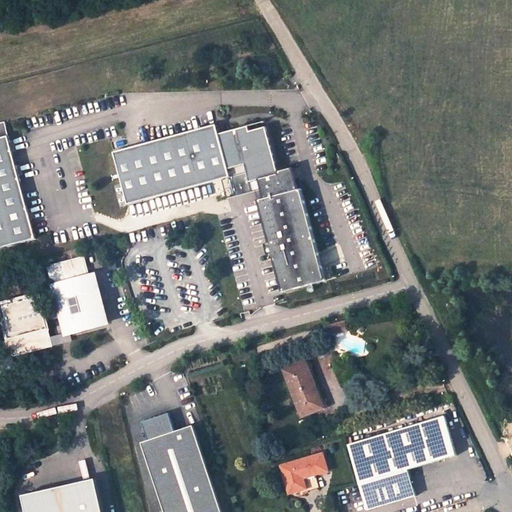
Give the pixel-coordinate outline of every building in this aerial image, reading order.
[(0,122),(0,162),(16,158),(7,121),(0,122)] [(115,151),(128,202),(248,171),(250,179),(278,171),(267,127),(252,131),(250,125),(221,133),(219,124),(115,151)] [(250,179),(251,180),(280,173),(268,127),(267,127),(278,171),(250,179)] [(0,162),(0,244),(36,235),(16,158),(0,162)] [(104,271),(54,284),(67,338),(118,324),(104,271)] [(340,322),(331,324),(333,333),(342,330),(340,322)] [(306,361),(282,370),(301,417),(325,408),(321,398),(318,399),(308,372),(311,371),(306,361)] [(318,399),(321,398),(311,371),(308,372),(318,399)] [(175,414),(146,422),(151,441),(145,444),(168,511),(229,511),(201,426),(181,432),(175,414)] [(368,511),(416,496),(408,471),(457,455),(445,417),(348,446),(368,511)] [(323,454),(281,466),(290,494),(307,489),(304,479),(328,471),(323,454)] [(104,511),(97,479),(24,495),(27,511),(104,511)]
